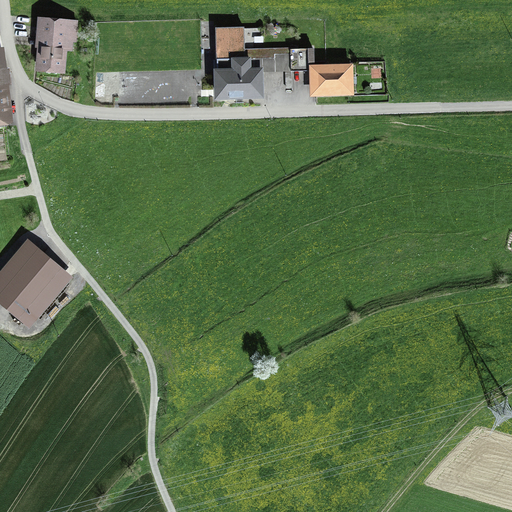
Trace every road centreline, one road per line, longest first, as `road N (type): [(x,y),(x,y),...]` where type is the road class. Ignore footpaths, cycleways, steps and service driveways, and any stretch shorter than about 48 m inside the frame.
road 1 (unclassified): [(511,108),(89,117),(43,99),(18,75),(2,0)]
road 2 (track): [(95,293),(151,368),(156,480),(171,511)]
road 3 (track): [(388,511),(472,416),(511,393)]
